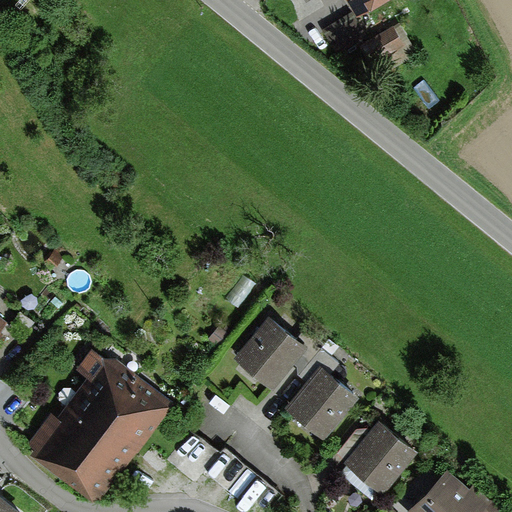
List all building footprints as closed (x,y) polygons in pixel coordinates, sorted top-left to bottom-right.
[(348,0),(354,10),(372,0),(348,0)] [(346,14),(324,30),(337,49),(359,34),(346,14)] [(141,331),(156,341),(165,328),(150,318),(141,331)] [(236,356),(268,383),(299,347),(268,320),(236,356)] [(34,451),(87,491),(158,397),(105,357),(34,451)] [(287,408),(319,435),(350,398),(317,371),(287,408)] [(348,465),(379,489),(409,449),(378,425),(348,465)] [(467,496),(445,475),(409,511),(474,511),(477,509),(480,511),(497,511),(473,489),(467,496)] [(0,511),(10,511),(0,503),(0,511)]
